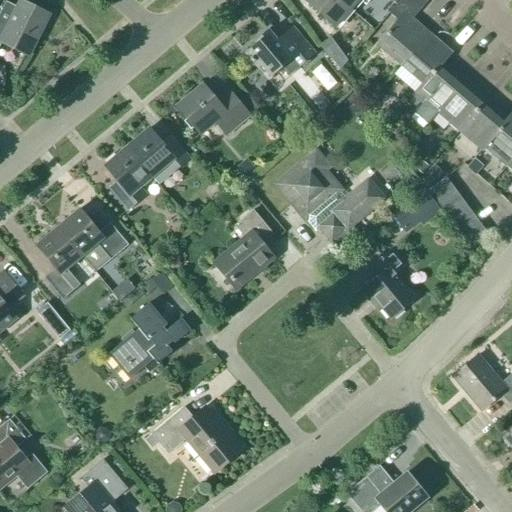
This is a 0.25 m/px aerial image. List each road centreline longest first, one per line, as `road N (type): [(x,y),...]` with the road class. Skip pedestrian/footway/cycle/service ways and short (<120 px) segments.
road 1 (residential): [(308,456),(218,344),(307,277),(394,389)]
road 2 (unclassified): [(17,153),(157,40)]
road 3 (residential): [(394,389),(511,257)]
road 4 (residential): [(503,511),(394,389)]
